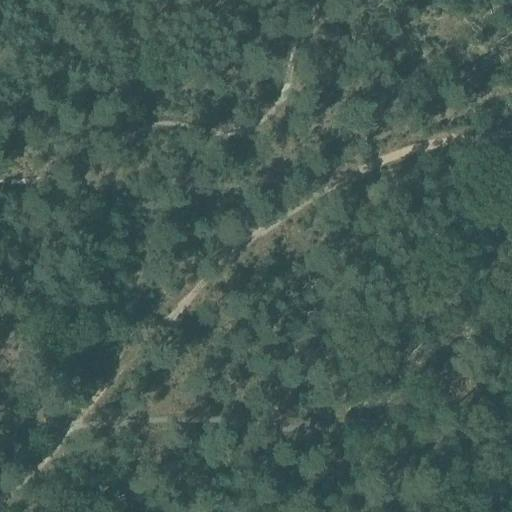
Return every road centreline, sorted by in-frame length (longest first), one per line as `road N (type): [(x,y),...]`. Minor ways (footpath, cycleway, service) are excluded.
road 1 (track): [(511,121),(396,134),(266,212),(181,289),(0,503)]
road 2 (track): [(326,0),(294,49),(287,89),(258,124),(223,133),(151,125),(79,171),(48,181),(0,181)]
